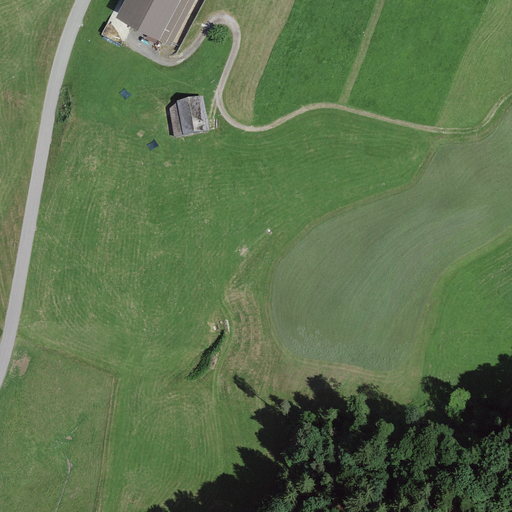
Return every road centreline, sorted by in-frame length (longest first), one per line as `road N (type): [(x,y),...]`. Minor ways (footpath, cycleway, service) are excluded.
road 1 (track): [(123,0),(119,25),(164,60),(189,52),(216,18),(234,24),(220,102),(244,130),(319,104),(471,131),(511,93)]
road 2 (tertiary): [(81,0),(53,85),(0,370)]
